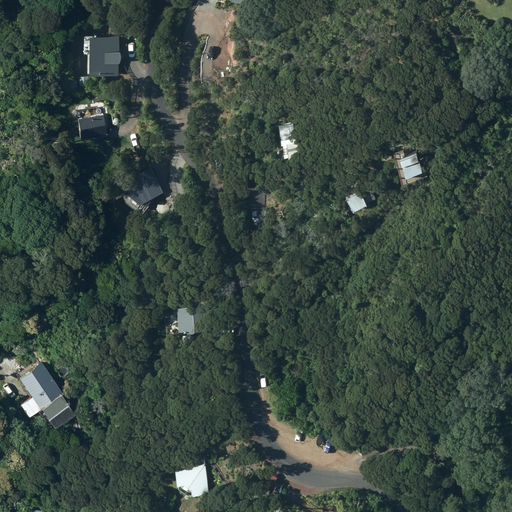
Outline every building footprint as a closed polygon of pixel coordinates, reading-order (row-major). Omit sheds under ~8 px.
[(89,74),(120,74),(121,34),(89,33),(89,74)] [(78,77),(66,76),(65,88),(77,89),(78,77)] [(101,114),(74,118),(78,139),(104,135),(101,114)] [(286,142),(288,158),(301,156),(299,141),(286,142)] [(403,154),(409,173),(422,169),(417,150),(403,154)] [(123,180),(134,203),(164,188),(152,165),(123,180)] [(247,189),(247,208),(264,208),(264,189),(247,189)] [(358,189),(346,196),(353,209),(365,202),(358,189)] [(291,201),(274,205),(278,225),(296,221),(291,201)] [(206,304),(176,307),(179,333),(210,330),(206,304)] [(17,404),(26,417),(37,409),(50,429),(71,415),(57,394),(59,393),(39,362),(16,378),(28,396),(17,404)] [(75,417),(67,419),(71,437),(79,435),(75,417)] [(207,463),(178,468),(183,495),(211,491),(207,463)]
